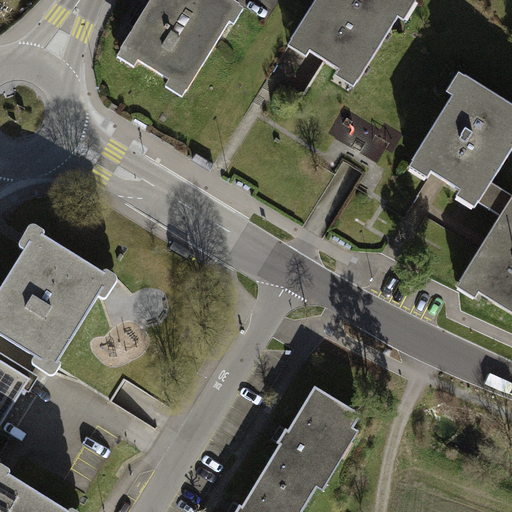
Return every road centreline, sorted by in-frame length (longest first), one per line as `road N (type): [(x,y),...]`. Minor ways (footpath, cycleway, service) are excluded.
road 1 (residential): [(293,270),(146,511)]
road 2 (residential): [(63,135),(293,270)]
road 3 (residential): [(293,270),(436,349),(511,380)]
road 4 (track): [(380,511),(382,477),(407,403),(436,349)]
